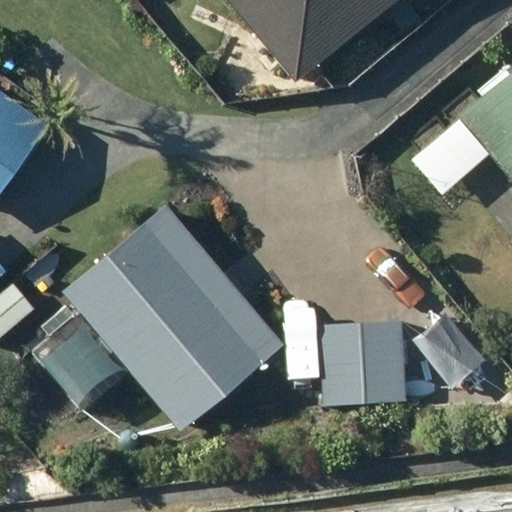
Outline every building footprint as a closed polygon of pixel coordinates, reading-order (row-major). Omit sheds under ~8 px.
[(228,0),(293,77),(384,0),(228,0)] [(511,60),(454,113),(511,178),(511,60)] [(0,180),(41,120),(0,91),(0,180)] [(161,204),(59,291),(176,428),(278,340),(161,204)] [(398,318),(318,322),(322,404),(457,397),(456,371),(401,373),(398,318)]
